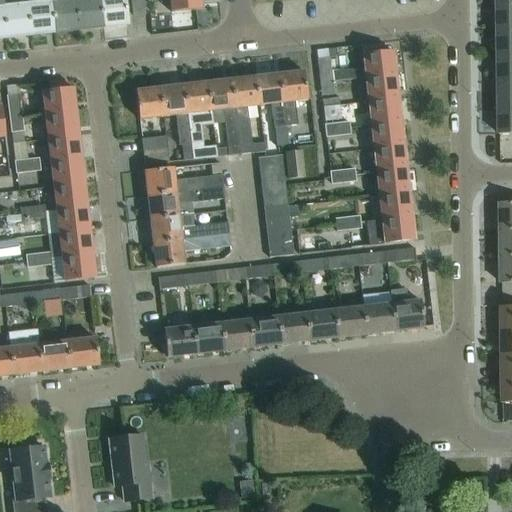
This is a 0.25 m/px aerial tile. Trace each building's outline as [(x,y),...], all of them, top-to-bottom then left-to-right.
[(0,0),(5,39),(29,36),(25,0),(0,0)] [(25,0),(29,36),(53,33),(48,0),(25,0)] [(77,30),(74,1),(51,4),(50,0),(48,0),(53,33),(77,30)] [(77,30),(103,27),(99,0),(82,0),(74,1),(77,30)] [(99,0),(103,27),(127,25),(124,0),(99,0)] [(131,0),(133,16),(145,15),(143,0),(131,0)] [(199,0),(169,0),(170,12),(200,10),(199,0)] [(497,30),(511,30),(511,4),(497,4),(497,30)] [(498,56),(511,55),(511,30),(497,30),(498,56)] [(362,55),(384,52),(384,47),(361,49),(362,55)] [(319,83),(331,82),(339,81),(338,71),(335,49),(327,50),(329,59),(317,60),(319,83)] [(365,79),(395,76),(392,52),(384,52),(362,55),(364,69),(365,79)] [(498,82),(511,81),(511,55),(498,56),(498,82)] [(338,71),(339,81),(365,79),(364,69),(338,71)] [(278,75),(286,146),(292,146),(290,126),(297,125),(294,102),(307,100),(303,72),(278,75)] [(286,148),(286,146),(278,75),(255,77),(258,106),(271,105),(273,128),(280,127),(280,131),(277,131),(279,149),(286,148)] [(18,78),(25,124),(37,122),(30,76),(18,78)] [(367,103),(397,99),(395,76),(365,79),(367,103)] [(246,107),(258,106),(255,77),(230,80),(239,155),(264,153),(263,143),(250,144),(246,107)] [(227,157),(239,155),(230,80),(206,83),(210,112),(222,110),(227,148),(227,157)] [(498,108),(511,107),(511,81),(498,82),(498,108)] [(331,82),(319,83),(321,96),(333,95),(331,82)] [(200,126),(211,125),(210,112),(206,83),(182,86),(189,144),(191,160),(200,159),(198,143),(202,143),(200,126)] [(179,146),(181,145),(189,144),(182,86),(159,88),(162,117),(175,116),(179,146)] [(138,120),(162,117),(159,88),(135,91),(138,120)] [(45,116),(75,113),(72,89),(42,92),(45,116)] [(9,121),(21,119),(19,95),(7,97),(9,121)] [(370,126),(400,123),(397,99),(367,103),(370,126)] [(339,106),(323,108),(324,121),(340,120),(339,106)] [(511,107),(498,108),(499,135),(511,134),(511,107)] [(48,140),(77,136),(75,113),(45,116),(48,140)] [(21,119),(9,121),(11,133),(23,131),(21,119)] [(336,124),(338,136),(350,135),(348,123),(336,124)] [(373,150),(403,146),(400,123),(370,126),(373,150)] [(326,137),(338,136),(336,124),(325,125),(326,137)] [(51,163),(80,160),(77,136),(48,140),(51,163)] [(142,154),(167,150),(165,137),(141,140),(142,154)] [(183,161),(191,160),(189,144),(181,145),(183,161)] [(375,173),(405,170),(403,146),(373,150),(375,173)] [(215,150),(214,150),(215,158),(216,158),(219,158),(224,157),(223,149),(215,150)] [(167,150),(142,154),(144,166),(168,163),(167,150)] [(285,153),(288,179),(303,178),(301,151),(285,153)] [(259,171),(282,168),(281,156),(257,158),(259,171)] [(28,173),(40,171),(38,159),(26,160),(28,173)] [(15,174),(28,173),(26,160),(14,162),(15,174)] [(54,187),(83,183),(80,160),(51,163),(54,187)] [(147,197),(222,188),(221,176),(174,181),(172,168),(144,172),(147,197)] [(260,184),(284,181),(282,168),(259,171),(260,184)] [(341,171),(343,183),(355,182),(353,170),(341,171)] [(378,197),(408,194),(405,170),(375,173),(378,197)] [(330,172),(331,184),(343,183),(341,171),(330,172)] [(284,184),(285,193),(287,206),(287,208),(312,205),(312,204),(317,204),(317,202),(323,201),(323,197),(311,199),(292,201),(291,192),(325,188),(324,180),(284,184)] [(285,193),(284,184),(284,181),(260,184),(261,196),(285,193)] [(57,210),(86,207),(83,183),(54,187),(57,210)] [(150,221),(191,216),(191,215),(178,217),(177,205),(224,199),(222,188),(147,197),(150,221)] [(263,208),(287,206),(285,193),(261,196),(263,208)] [(366,222),(411,217),(408,194),(378,197),(381,220),(366,222)] [(500,230),(511,229),(511,204),(499,204),(500,230)] [(32,208),(33,220),(46,219),(44,206),(32,208)] [(288,218),(287,208),(287,206),(263,208),(264,221),(288,218)] [(60,235),(89,232),(86,207),(57,210),(60,235)] [(21,222),(33,220),(32,208),(19,209),(21,222)] [(153,244),(228,236),(226,223),(192,227),(191,216),(150,221),(153,244)] [(347,218),(348,231),(360,229),(359,217),(347,218)] [(411,217),(366,222),(368,246),(413,241),(411,217)] [(266,233),(289,231),(288,218),(264,221),(266,233)] [(336,232),(348,231),(347,218),(334,220),(336,232)] [(500,255),(511,254),(511,229),(500,230),(500,255)] [(267,246),(291,243),(289,231),(266,233),(267,246)] [(62,257),(91,254),(89,232),(60,235),(62,257)] [(228,236),(153,244),(156,268),(184,265),(182,253),(229,247),(228,236)] [(16,240),(0,241),(0,257),(18,255),(16,240)] [(291,243),(267,246),(268,258),(292,256),(291,243)] [(380,253),(382,266),(415,262),(414,249),(380,253)] [(37,254),(39,268),(51,266),(49,253),(37,254)] [(358,269),(382,266),(380,253),(357,255),(358,269)] [(27,269),(39,268),(37,254),(25,256),(27,269)] [(91,254),(62,257),(65,282),(94,278),(91,254)] [(511,283),(511,254),(500,255),(500,284),(503,284),(511,283)] [(330,272),(358,269),(357,255),(328,259),(330,272)] [(301,275),(330,272),(328,259),(300,262),(301,275)] [(273,279),(301,275),(300,262),(271,265),(273,279)] [(245,282),(273,279),(271,265),(243,269),(245,282)] [(216,285),(245,282),(243,269),(215,272),(216,285)] [(192,288),(216,285),(215,272),(190,275),(192,288)] [(158,292),(192,288),(190,275),(157,279),(158,292)] [(503,294),(511,293),(511,283),(503,284),(503,294)] [(56,290),(57,302),(70,301),(90,299),(89,286),(69,288),(56,290)] [(33,304),(57,302),(56,290),(32,293),(33,304)] [(391,305),(394,332),(423,328),(420,301),(406,303),(405,290),(389,291),(391,305)] [(5,308),(33,304),(32,293),(4,296),(5,308)] [(511,293),(503,294),(503,307),(511,307),(511,293)] [(366,335),(394,332),(391,305),(363,308),(366,335)] [(501,332),(511,331),(511,307),(503,307),(500,307),(501,332)] [(337,338),(366,335),(363,308),(334,311),(337,338)] [(309,341),(337,338),(334,311),(306,314),(309,341)] [(280,345),(309,341),(306,314),(277,318),(280,345)] [(252,348),(280,345),(277,318),(249,321),(252,348)] [(224,351),(252,348),(249,321),(220,324),(224,351)] [(195,355),(224,351),(220,324),(192,328),(195,355)] [(166,358),(195,355),(192,328),(163,331),(166,358)] [(501,356),(511,355),(511,331),(501,332),(501,356)] [(36,335),(8,338),(10,349),(13,376),(41,372),(38,345),(36,335)] [(66,342),(69,369),(98,366),(95,339),(66,342)] [(41,372),(69,369),(66,342),(38,345),(41,372)] [(0,377),(13,376),(10,349),(0,349),(0,377)] [(501,379),(511,379),(511,355),(501,356),(501,379)] [(511,379),(501,379),(502,404),(511,403),(511,379)] [(511,403),(502,404),(502,420),(511,420),(511,403)] [(114,488),(122,487),(124,502),(151,499),(147,466),(145,466),(142,436),(109,440),(114,488)] [(10,460),(4,460),(6,476),(12,475),(15,500),(11,500),(12,511),(38,511),(37,499),(49,497),(47,479),(48,479),(47,466),(46,466),(43,448),(40,448),(40,444),(26,445),(26,449),(9,451),(10,460)] [(266,473),(253,474),(255,490),(268,488),(266,473)] [(255,498),(253,481),(239,482),(241,499),(255,498)]
